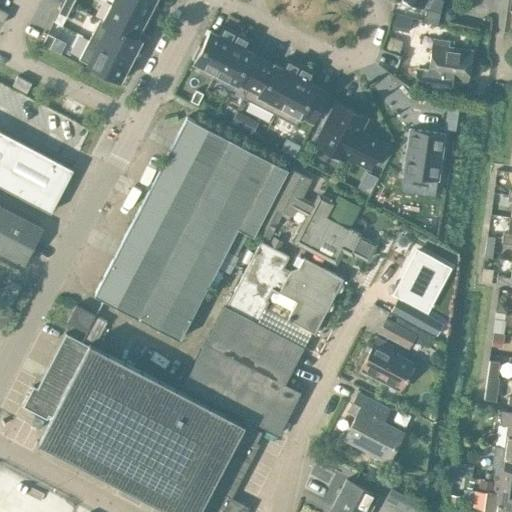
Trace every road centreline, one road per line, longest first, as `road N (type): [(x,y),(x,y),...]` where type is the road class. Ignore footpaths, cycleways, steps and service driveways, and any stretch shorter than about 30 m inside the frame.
road 1 (unclassified): [(0,377),(134,120)]
road 2 (unclassified): [(281,511),(305,411),(359,300)]
road 3 (residential): [(134,120),(2,55),(30,0)]
road 4 (residential): [(244,13),(334,61),(351,61),(372,24),(362,0)]
road 5 (residential): [(134,120),(201,0)]
road 6 (unclassified): [(121,511),(0,447)]
